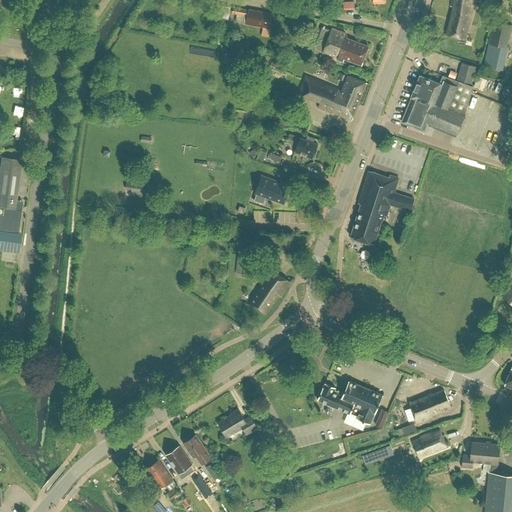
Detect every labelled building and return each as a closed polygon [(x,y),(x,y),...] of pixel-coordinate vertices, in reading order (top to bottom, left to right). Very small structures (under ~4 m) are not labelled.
[(451,0),(451,6),(453,6),(446,34),(465,39),(475,0),(451,0)] [(356,2),(346,2),(346,10),(356,10),(356,2)] [(248,11),(233,8),(232,14),(247,17),(246,25),(270,29),(273,13),(249,9),(248,11)] [(484,66),(502,69),(511,24),(493,21),(484,66)] [(331,30),(323,27),(315,49),(323,52),(322,54),(336,59),(336,58),(343,61),(344,58),(361,65),(368,46),(347,38),(346,33),(332,28),(331,30)] [(289,64),(274,57),(270,65),(285,72),(289,64)] [(476,66),(462,63),(457,79),(471,83),(476,66)] [(367,83),(348,75),(342,90),(306,76),(299,93),(320,102),(318,106),(352,120),(367,83)] [(473,87),(443,75),(440,83),(420,75),(411,97),(412,97),(402,122),(424,130),(427,123),(457,135),(465,115),(473,87)] [(487,90),(489,79),(479,77),(477,89),(487,90)] [(501,83),(497,91),(502,93),(506,85),(501,83)] [(300,138),(290,134),(286,142),(297,146),(295,151),(313,158),(318,144),(313,142),(315,138),(308,135),(306,140),(300,137),(300,138)] [(274,154),(272,158),(282,162),(284,158),(274,154)] [(21,160),(1,158),(0,166),(0,206),(16,209),(21,160)] [(389,177),(369,171),(359,203),(361,204),(351,236),(374,244),(382,219),(383,219),(385,214),(387,215),(390,205),(410,212),(415,198),(394,192),(398,178),(390,175),(389,177)] [(284,203),(284,202),(290,187),(290,185),(262,175),(261,177),(256,192),(257,192),(254,200),(264,204),(266,197),(284,203)] [(146,184),(126,182),(125,189),(131,190),(131,195),(145,196),(146,184)] [(1,218),(1,225),(0,225),(1,225),(0,229),(0,248),(3,249),(4,250),(4,249),(10,250),(16,251),(17,251),(16,251),(17,244),(18,244),(17,244),(18,241),(18,240),(19,234),(19,233),(17,233),(18,227),(18,228),(18,227),(19,221),(19,220),(18,220),(12,219),(7,219),(7,218),(7,219),(2,218),(1,218)] [(291,237),(264,235),(263,246),(290,248),(291,237)] [(235,274),(256,275),(257,257),(246,257),(246,248),(237,248),(235,274)] [(291,282),(271,268),(261,282),(263,284),(250,302),(265,313),(278,294),(281,296),(291,282)] [(511,283),(502,294),(511,302),(511,283)] [(372,390),(349,380),(343,394),(342,393),(342,392),(338,390),(338,391),(335,390),(336,387),(326,383),(325,388),(323,387),(318,400),(350,413),(357,416),(356,418),(370,424),(375,413),(383,395),(377,392),(376,388),(372,390)] [(440,384),(431,386),(433,392),(441,390),(440,384)] [(451,407),(444,389),(409,402),(417,423),(433,417),(432,414),(451,407)] [(245,419),(239,409),(230,414),(231,415),(218,422),(227,437),(242,427),(247,434),(258,428),(251,416),(245,419)] [(389,412),(382,409),(376,424),(382,427),(389,412)] [(417,425),(399,429),(401,435),(418,430),(417,425)] [(446,445),(440,429),(433,432),(432,431),(420,436),(420,437),(412,440),(418,456),(419,459),(422,457),(421,456),(436,450),(446,445)] [(210,458),(204,450),(206,449),(195,434),(184,442),(194,457),(199,453),(205,462),(210,458)] [(484,463),(486,443),(472,441),(471,455),(463,454),(462,466),(472,467),(473,462),(484,463)] [(500,444),(486,443),(484,463),(491,463),(490,472),(489,472),(485,511),(511,511),(511,474),(497,473),(498,464),(500,444)] [(179,446),(166,455),(173,465),(182,479),(193,471),(189,466),(192,464),(187,456),(179,446)] [(375,450),(361,455),(364,465),(379,459),(375,450)] [(173,479),(159,459),(146,468),(159,488),(173,479)] [(223,474),(214,461),(206,467),(215,480),(223,474)] [(194,483),(201,492),(211,485),(204,475),(194,483)] [(195,506),(204,501),(201,495),(197,497),(192,486),(186,489),(195,506)] [(180,494),(176,487),(167,493),(171,500),(180,494)]
